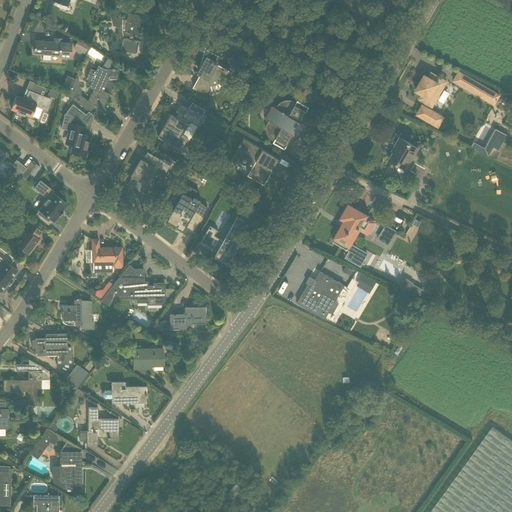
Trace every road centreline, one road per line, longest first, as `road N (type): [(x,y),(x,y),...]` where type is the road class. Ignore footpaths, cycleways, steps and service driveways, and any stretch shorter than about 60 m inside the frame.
road 1 (tertiary): [(247,314),(431,0)]
road 2 (tertiary): [(100,511),(247,314)]
road 3 (residential): [(92,195),(202,0)]
road 4 (residential): [(247,314),(92,195)]
road 5 (track): [(335,170),(511,250)]
road 6 (residential): [(0,337),(92,195)]
